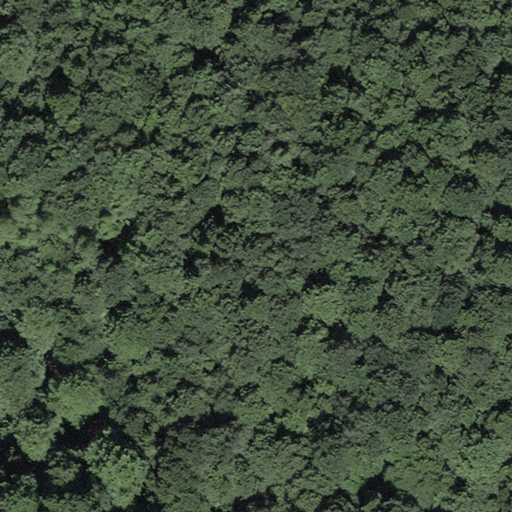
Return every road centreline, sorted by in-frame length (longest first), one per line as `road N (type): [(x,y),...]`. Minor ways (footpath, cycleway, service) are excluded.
road 1 (track): [(81,511),(93,475),(87,426),(67,378),(0,295)]
road 2 (track): [(0,174),(63,0)]
